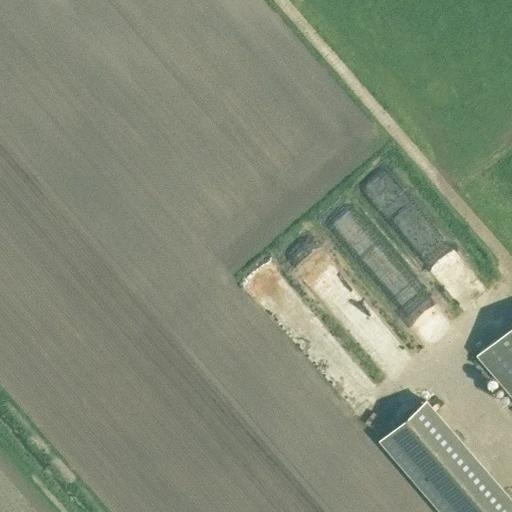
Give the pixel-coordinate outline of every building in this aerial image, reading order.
[(392,215),(414,193),(384,163),(362,184),(392,215)] [(437,311),(352,202),(331,218),(416,327),(437,311)] [(315,237),(291,259),(298,267),(322,245),(315,237)] [(511,395),(511,321),(476,353),(511,395)] [(376,440),(437,511),(506,511),(511,507),(511,505),(421,400),(376,440)]
